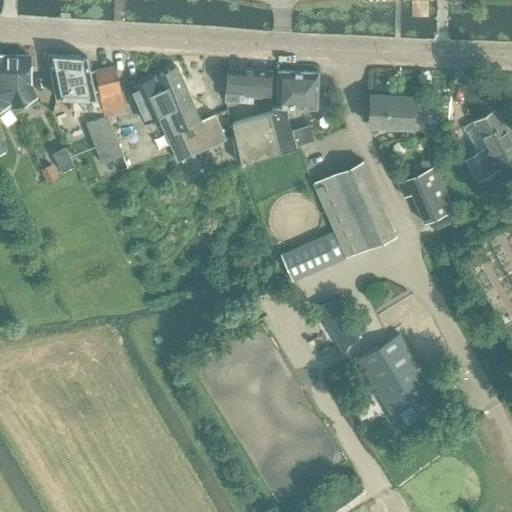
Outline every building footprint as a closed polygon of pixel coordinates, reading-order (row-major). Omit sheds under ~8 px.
[(4,86),(4,56),(0,55),(0,113),(13,107),(4,86)] [(124,112),(114,66),(90,71),(86,58),(48,55),(56,97),(71,98),(70,108),(80,108),(81,104),(90,104),(91,99),(95,99),(93,90),(99,89),(104,116),(108,115),(124,112)] [(29,81),(29,56),(4,56),(4,86),(13,107),(15,112),(37,103),(35,96),(29,81)] [(158,115),(177,160),(225,139),(214,113),(200,120),(176,66),(129,87),(144,121),(158,115)] [(269,94),(270,70),(225,68),(224,102),(252,103),(252,94),(269,94)] [(271,105),(271,110),(287,112),(300,113),(300,106),(316,106),(317,71),(276,70),(275,105),(271,105)] [(412,127),(414,97),(370,94),(368,124),(412,127)] [(443,98),(441,112),(445,119),(449,119),(451,99),(443,98)] [(511,138),(495,108),(473,120),(487,146),(482,149),(481,148),(464,158),(476,179),(511,158),(511,138)] [(296,146),(287,112),(271,110),(232,123),(241,165),(296,146)] [(108,115),(104,116),(86,123),(101,162),(123,154),(108,115)] [(62,172),(74,166),(66,147),(53,153),(62,172)] [(362,161),(313,183),(334,230),(281,253),(292,279),(394,234),(362,161)] [(51,165),(41,169),(47,183),(57,179),(51,165)] [(434,167),(397,183),(403,197),(410,193),(423,222),(453,209),(434,167)] [(29,241),(15,247),(21,261),(36,255),(29,241)] [(340,348),(357,339),(333,298),(317,307),(340,348)] [(395,335),(353,361),(380,405),(422,379),(395,335)] [(422,379),(380,405),(396,431),(438,404),(422,379)]
